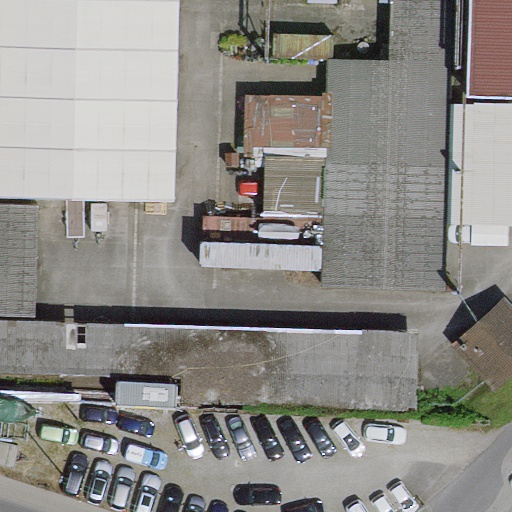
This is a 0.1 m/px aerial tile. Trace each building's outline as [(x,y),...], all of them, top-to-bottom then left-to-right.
[(0,0),(0,199),(179,204),(183,0),(0,0)] [(466,0),(392,0),(391,63),(336,62),(336,91),(256,90),(254,159),(271,160),(270,221),(219,220),(218,274),(461,279),(466,0)] [(511,0),(483,0),(479,91),(511,93),(511,0)] [(511,382),(511,295),(464,338),(507,387),(511,382)] [(286,392),(386,396),(389,328),(289,324),(286,392)]
